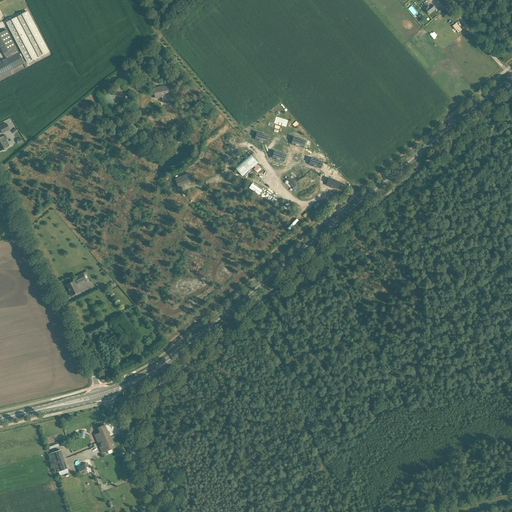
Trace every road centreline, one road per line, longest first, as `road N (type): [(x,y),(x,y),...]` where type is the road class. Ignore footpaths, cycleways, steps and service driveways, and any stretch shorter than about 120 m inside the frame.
road 1 (primary): [(102,394),(176,354),(511,76)]
road 2 (track): [(348,511),(322,463),(325,452),(362,429),(511,259)]
road 3 (unclassified): [(97,386),(0,187)]
